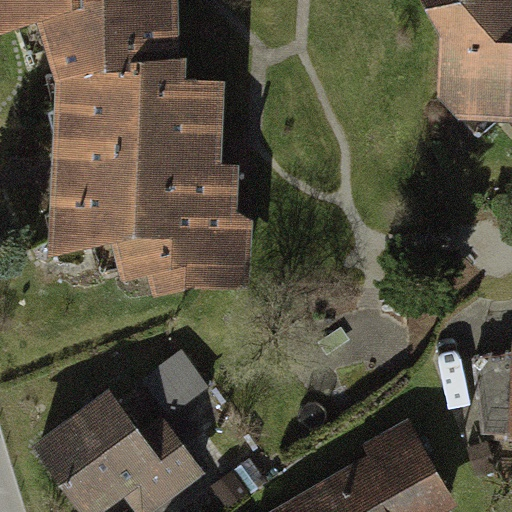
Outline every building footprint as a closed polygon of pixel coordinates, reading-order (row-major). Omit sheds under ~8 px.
[(0,0),(0,33),(41,19),(61,77),(194,76),(194,54),(186,54),(185,0),(0,0)] [(511,0),(433,0),(448,23),(447,96),(474,119),(511,118),(511,0)] [(231,75),(194,76),(61,77),(63,249),(114,249),(114,276),(158,275),(158,294),(260,292),(260,220),(245,220),(245,163),(232,163),(231,75)] [(160,371),(180,406),(211,389),(191,353),(160,371)] [(41,452),(85,511),(97,511),(126,491),(141,511),(153,511),(203,475),(162,420),(142,436),(113,398),(41,452)] [(375,463),(283,511),(459,511),(413,426),(368,450),(375,463)] [(245,472),(217,493),(231,511),(237,511),(262,493),(245,472)]
